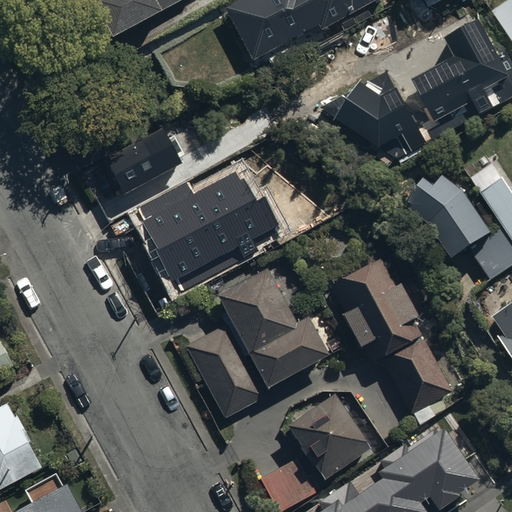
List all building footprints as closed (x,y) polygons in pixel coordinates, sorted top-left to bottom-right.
[(110,0),(113,5),(91,17),(113,56),(164,27),(160,20),(192,2),(191,0),(110,0)] [(259,0),(226,18),(254,70),(270,62),(272,66),(291,56),(288,50),(320,33),(323,38),(386,5),(383,0),(259,0)] [(511,0),(509,0),(492,13),(511,41),(511,0)] [(455,55),(409,80),(432,123),(469,103),(477,117),(511,98),(511,86),(511,84),(511,83),(511,63),(506,52),(497,57),(477,20),(445,37),(455,55)] [(359,82),(335,119),(397,159),(427,143),(396,88),(381,97),(359,82)] [(163,127),(104,158),(123,194),(183,163),(163,127)] [(138,208),(182,292),(260,251),(254,239),(281,226),(265,196),(254,202),(238,172),(193,195),(186,183),(138,208)] [(511,198),(496,175),(483,184),(489,193),(481,199),(502,231),(511,246),(511,198)] [(404,221),(427,238),(452,272),(476,259),(489,283),(511,270),(511,246),(502,231),(488,240),(464,205),(431,182),(404,221)] [(382,266),(332,294),(347,323),(343,326),(361,361),(366,359),(372,369),(383,370),(413,422),(420,418),(425,426),(445,415),(440,407),(456,398),(382,266)] [(229,330),(188,353),(228,425),(330,368),(310,331),(298,338),(291,326),(308,316),(301,303),(292,308),(278,283),(270,287),(268,282),(218,311),(229,330)] [(511,311),(492,325),(504,342),(498,346),(511,366),(511,311)] [(0,382),(13,375),(0,352),(0,382)] [(371,459),(335,406),(287,439),(323,492),(371,459)] [(0,499),(43,476),(30,453),(32,452),(17,425),(16,425),(8,412),(0,416),(0,499)] [(323,511),(322,511),(427,511),(421,503),(429,497),(439,511),(461,496),(459,493),(480,478),(443,424),(408,448),(405,443),(378,461),(384,470),(379,474),(383,480),(359,497),(349,483),(318,504),(323,511)] [(293,511),(315,501),(297,464),(260,483),(274,511),(293,511)] [(5,506),(8,511),(109,511),(108,508),(97,511),(84,511),(76,495),(72,489),(63,474),(42,486),(24,497),(5,506)]
